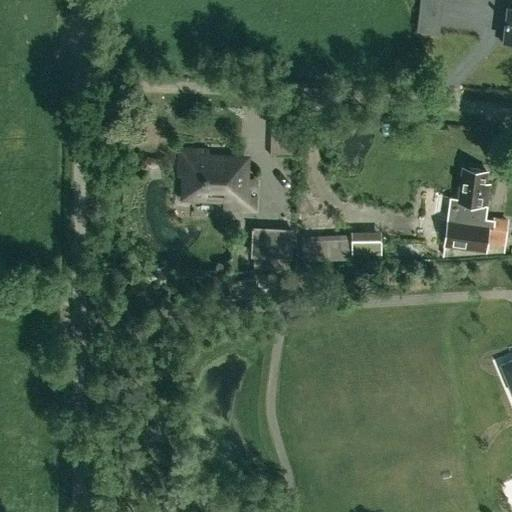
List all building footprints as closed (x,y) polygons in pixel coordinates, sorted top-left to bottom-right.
[(419,16),(417,29),(437,31),(439,18),(419,16)] [(256,210),(257,179),(241,178),(242,158),(208,156),(208,149),(179,148),(178,176),(189,176),(188,195),(222,197),(221,209),(256,210)] [(486,170),(464,167),(459,200),(454,199),(451,219),(448,218),(443,255),(503,251),(507,221),(493,219),(493,220),(484,218),(489,185),(484,184),(486,170)] [(291,256),(292,230),(254,228),(253,254),(291,256)] [(511,358),(501,364),(511,389),(511,358)]
